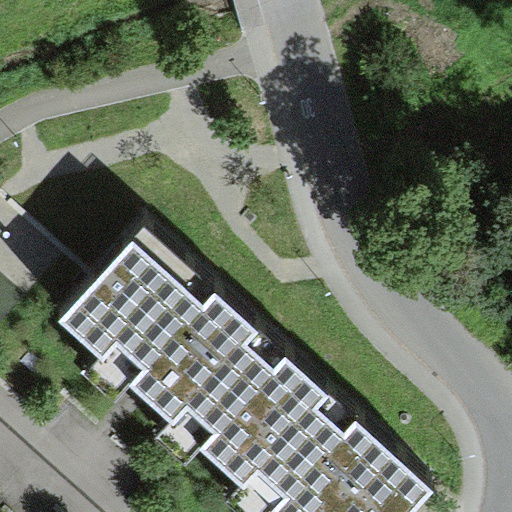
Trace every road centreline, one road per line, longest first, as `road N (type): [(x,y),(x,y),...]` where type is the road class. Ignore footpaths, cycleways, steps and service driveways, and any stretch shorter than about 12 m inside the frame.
road 1 (residential): [(280,0),(369,267),(402,318),(447,354),(494,410),(511,451)]
road 2 (unknown): [(154,511),(40,408)]
